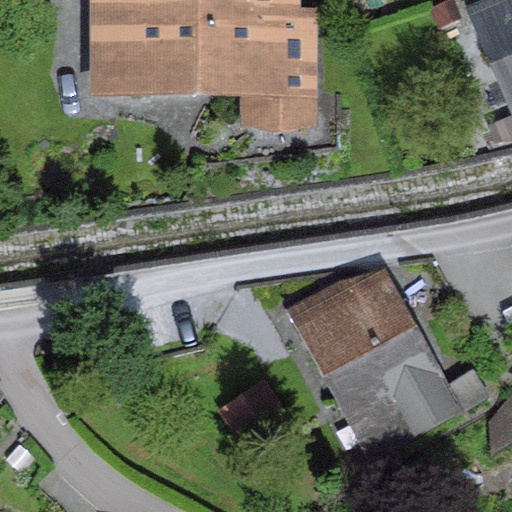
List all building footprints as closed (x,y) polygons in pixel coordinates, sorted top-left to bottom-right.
[(115,0),(116,78),(250,78),(251,120),(302,120),(302,127),(306,127),(306,27),(286,27),(285,0),(115,0)] [(511,5),(480,19),(511,91),(511,120),(492,129),(496,142),(511,139),(511,5)] [(297,312),(376,459),(485,396),(471,375),(441,393),(382,287),(339,288),(297,312)] [(283,419),(263,389),(226,415),(245,444),(283,419)] [(511,395),(491,422),(493,447),(511,427),(511,395)]
